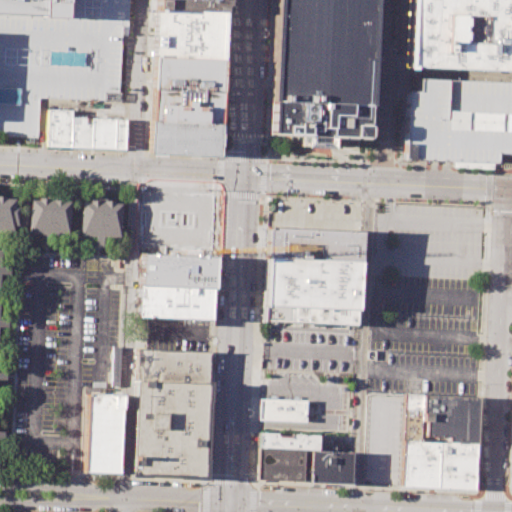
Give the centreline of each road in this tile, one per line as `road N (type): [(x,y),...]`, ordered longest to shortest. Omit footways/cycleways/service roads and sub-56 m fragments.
road 1 (tertiary): [(511,188),(0,165)]
road 2 (secondary): [(227,511),(247,0)]
road 3 (residential): [(367,182),(354,506)]
road 4 (tertiary): [(492,511),(504,188)]
road 5 (secondary): [(228,501),(477,511)]
road 6 (residential): [(133,173),(139,0)]
road 7 (residential): [(386,0),(381,151)]
road 8 (residential): [(121,497),(0,484)]
road 9 (residential): [(0,499),(121,497)]
